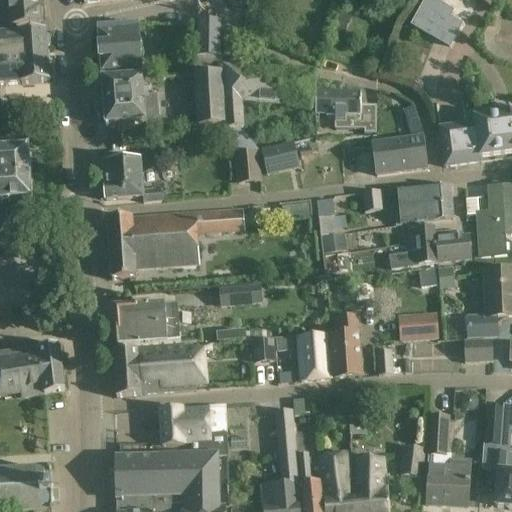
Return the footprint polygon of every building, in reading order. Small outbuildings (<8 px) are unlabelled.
[(40,26),(38,0),(7,0),(10,28),(40,26)] [(413,27),(451,49),(457,38),(457,37),(430,22),(443,0),(429,0),(418,20),(413,27)] [(194,60),(221,60),(224,60),(224,26),(194,26),(194,60)] [(98,30),(102,80),(142,77),(138,27),(98,30)] [(42,59),(48,58),(47,50),(49,48),(49,39),(46,37),(46,34),(0,36),(0,63),(42,62),(42,59)] [(42,62),(0,63),(0,88),(49,85),(49,82),(51,80),(51,71),(48,69),(48,58),(42,59),(42,62)] [(222,74),(221,67),(221,60),(194,60),(195,76),(222,74)] [(222,74),(195,76),(194,76),(198,129),(224,127),(225,132),(244,131),(242,105),(306,112),(309,75),(221,67),(222,74)] [(146,125),(145,124),(160,123),(158,96),(144,97),(142,79),(102,82),(105,129),(109,129),(108,128),(146,125)] [(364,136),(376,136),(376,108),(361,108),(361,96),(315,95),(315,117),(334,117),(334,131),(364,131),(364,136)] [(377,178),(427,171),(423,139),(421,129),(422,129),(416,110),(400,115),(406,134),(409,141),(373,146),(377,178)] [(511,112),(473,118),(474,122),(439,127),(445,169),(482,163),(481,157),(511,152),(511,112)] [(298,170),(293,146),(261,153),(267,176),(298,170)] [(0,204),(31,203),(28,150),(0,151),(0,204)] [(257,153),(235,155),(238,185),(260,184),(257,153)] [(124,163),(123,154),(107,156),(107,164),(105,164),(107,187),(104,187),(105,203),(143,200),(143,205),(163,204),(163,191),(143,192),(140,161),(124,163)] [(453,222),(452,203),(450,187),(397,192),(399,216),(395,217),(396,228),(402,228),(402,226),(434,224),(453,222)] [(511,189),(488,191),(490,215),(477,216),(479,260),(505,258),(504,238),(511,237),(511,189)] [(362,196),(365,215),(383,213),(381,193),(362,196)] [(318,220),(333,218),(335,218),(333,201),(316,203),(318,220)] [(132,219),(107,221),(111,282),(136,280),(136,273),(200,268),(199,253),(198,238),(245,235),(243,212),(132,219)] [(333,218),(318,220),(320,238),(332,236),(335,236),(333,218)] [(418,269),(418,267),(437,265),(435,239),(435,235),(435,229),(414,230),(416,254),(389,257),(391,272),(418,269)] [(456,239),(456,233),(435,235),(435,239),(437,265),(437,266),(471,263),(470,238),(456,239)] [(332,236),(320,238),(323,258),(335,256),(332,236)] [(454,270),(439,270),(440,291),(455,290),(454,270)] [(499,340),(498,320),(511,319),(511,272),(484,274),(485,318),(467,319),(468,341),(499,340)] [(435,289),(433,273),(419,275),(421,291),(435,289)] [(262,288),(219,291),(221,310),(263,307),(262,288)] [(118,351),(168,347),(181,346),(178,307),(137,310),(137,309),(114,311),(115,321),(114,321),(115,328),(116,328),(116,336),(118,351)] [(437,316),(399,319),(400,344),(439,342),(437,316)] [(361,379),(358,335),(356,317),(336,319),(338,337),(331,337),(334,381),(361,379)] [(270,331),(216,335),(217,345),(271,341),(270,331)] [(326,381),(331,381),(328,337),(297,340),(301,384),(306,383),(306,384),(326,382),(326,381)] [(274,342),(253,344),(255,367),(276,365),(274,342)] [(493,365),(492,342),(464,343),(465,366),(493,365)] [(194,365),(207,364),(205,346),(137,352),(113,354),(117,400),(141,398),(196,393),(194,365)] [(41,396),(65,392),(59,347),(37,350),(0,355),(0,399),(21,396),(21,399),(41,396)] [(392,353),(377,354),(378,377),(393,376),(392,353)] [(291,375),(278,376),(279,386),(291,386),(291,375)] [(473,396),(467,395),(462,400),(462,407),(466,411),(473,412),(477,407),(478,400),(473,396)] [(304,416),(302,400),(292,401),(293,417),(304,416)] [(186,447),(192,446),(192,452),(189,452),(189,459),(218,458),(224,458),(223,408),(206,409),(206,411),(180,413),(180,411),(158,412),(160,449),(186,447)] [(503,430),(511,430),(511,410),(486,409),(484,445),(482,445),(482,472),(498,472),(495,508),(508,509),(509,511),(511,511),(511,455),(509,455),(510,447),(502,446),(503,430)] [(274,415),(280,486),(261,488),(262,509),(263,509),(263,511),(300,511),(300,506),(298,485),(299,485),(292,413),(274,415)] [(350,437),(368,436),(367,413),(348,414),(350,437)] [(429,417),(426,457),(428,457),(448,459),(448,456),(451,418),(429,417)] [(404,447),(400,477),(422,480),(426,450),(404,447)] [(323,511),(320,484),(311,485),(308,454),(298,455),(303,511),(323,511)] [(324,465),(318,466),(320,484),(323,511),(355,511),(352,478),(351,461),(344,462),(343,455),(323,457),(324,465)] [(428,471),(426,508),(468,510),(470,471),(453,470),(454,456),(448,456),(448,459),(428,457),(427,471),(428,471)] [(171,494),(171,507),(185,507),(185,510),(219,509),(218,458),(189,459),(117,460),(118,494),(171,494)] [(353,478),(352,478),(355,511),(387,511),(386,489),(382,489),(380,461),(352,463),(353,478)] [(0,511),(53,511),(53,502),(53,501),(53,489),(52,489),(51,477),(52,477),(52,474),(0,477),(0,511)] [(117,511),(171,511),(171,507),(171,494),(118,494),(117,511)]
